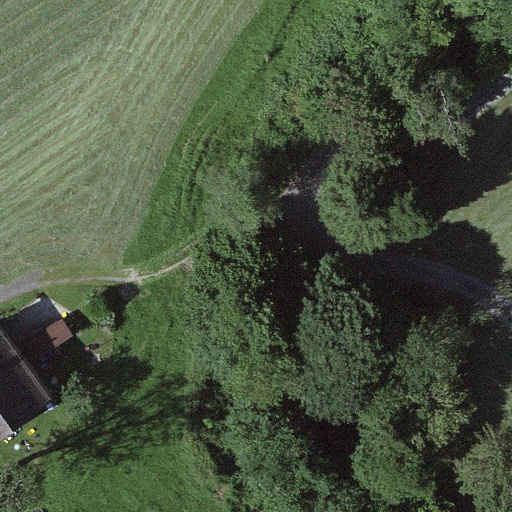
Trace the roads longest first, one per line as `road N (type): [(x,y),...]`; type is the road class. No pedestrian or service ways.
road 1 (track): [(511,94),(312,163),(301,194)]
road 2 (unclassified): [(301,194),(314,220),(497,280),(511,295)]
